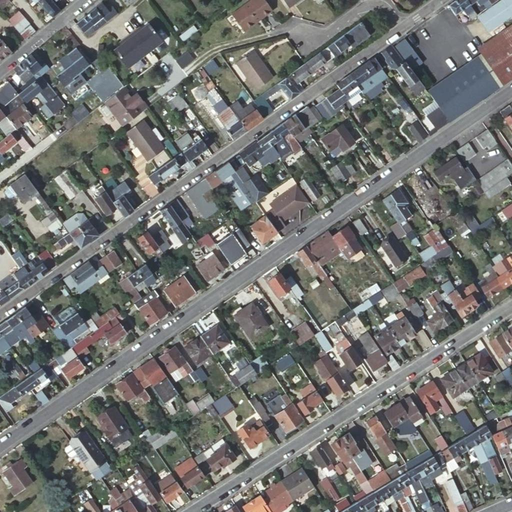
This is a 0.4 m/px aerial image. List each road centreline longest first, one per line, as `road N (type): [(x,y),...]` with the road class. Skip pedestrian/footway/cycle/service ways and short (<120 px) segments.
road 1 (residential): [(0,445),(511,90)]
road 2 (residential): [(397,30),(0,314)]
road 3 (residential): [(191,511),(511,305)]
road 4 (residential): [(290,29),(322,37),(373,1),(397,30)]
